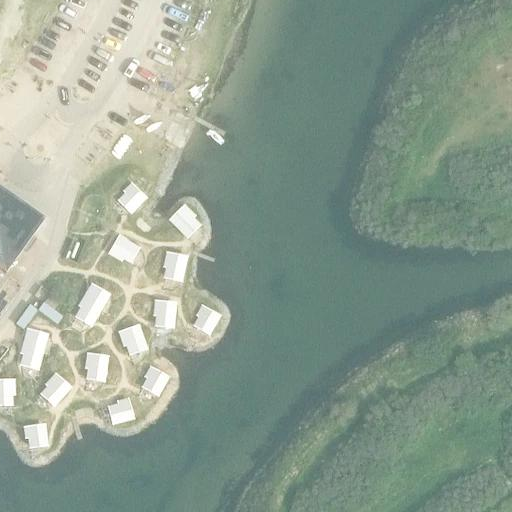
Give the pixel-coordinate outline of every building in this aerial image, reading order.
[(124,197),(119,202),(130,212),(144,197),(132,185),(122,195),(124,197)] [(0,315),(20,287),(4,275),(11,265),(21,251),(42,220),(30,212),(0,191),(0,315)] [(194,218),(184,208),(171,220),(188,237),(199,227),(192,220),(194,218)] [(122,258),(131,263),(138,250),(117,238),(109,253),(121,260),(122,258)] [(180,281),(185,257),(168,253),(165,267),(168,268),(165,278),(180,281)] [(77,309),(72,318),(87,327),(105,296),(87,286),(74,308),(77,309)] [(175,303),(157,302),(156,315),(158,316),(158,326),(172,327),(175,303)] [(201,317),(195,326),(209,333),(219,315),(203,307),(198,315),(201,317)] [(129,354),(143,350),(136,327),(119,333),(124,346),(126,345),(129,354)] [(24,330),(17,355),(20,356),(18,365),(33,369),(42,336),(24,330)] [(87,379),(101,381),(105,357),(87,355),(85,368),(88,369),(87,379)] [(142,388),(155,395),(165,378),(150,369),(145,378),(147,379),(142,388)] [(68,388),(55,376),(46,386),(48,388),(41,396),(52,406),(68,388)] [(0,405),(9,405),(8,395),(11,395),(11,381),(0,381),(0,405)] [(111,423),(131,418),(126,401),(117,404),(117,406),(107,409),(111,423)] [(29,448),(44,446),(42,426),(24,428),(25,438),(28,438),(29,448)]
